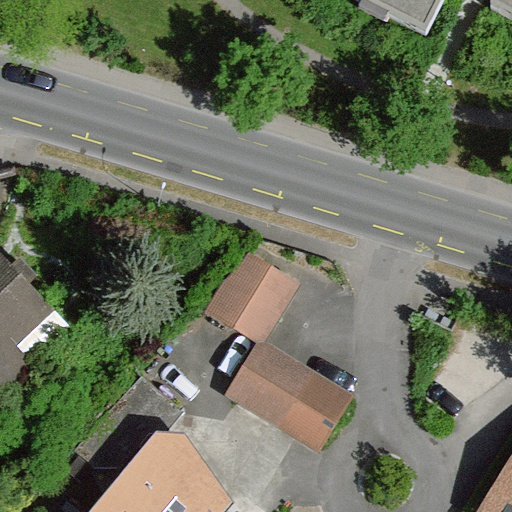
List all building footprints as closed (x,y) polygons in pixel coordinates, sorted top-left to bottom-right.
[(374,0),(430,28),(444,0),(374,0)] [(511,0),(502,0),(499,6),(511,11),(511,0)] [(263,344),(298,286),(250,257),(213,311),(263,344)] [(0,390),(65,328),(0,259),(0,390)] [(314,376),(263,344),(238,387),(241,401),(282,427),(314,376)] [(350,399),(314,376),(282,427),(319,449),(350,399)] [(144,378),(77,451),(96,472),(123,471),(153,436),(169,436),(187,415),(144,378)] [(164,443),(105,511),(226,511),(182,447),(164,443)] [(511,511),(511,477),(490,511),(511,511)]
